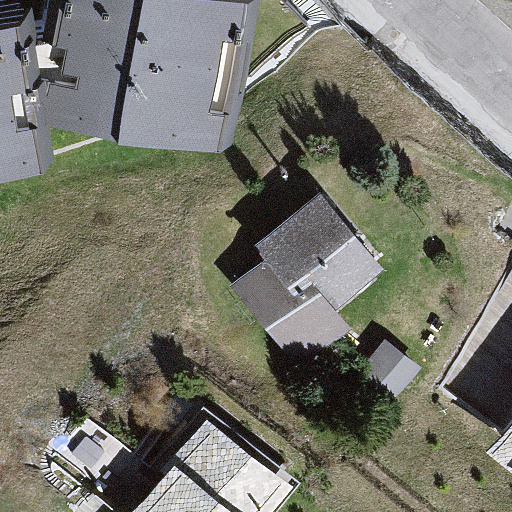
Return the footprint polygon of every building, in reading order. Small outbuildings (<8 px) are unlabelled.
[(3,0),(0,0),(0,152),(30,149),(24,102),(199,134),(205,0),(23,0),(21,14),(3,0)] [(377,284),(296,191),(236,242),(251,259),(222,285),(288,361),(377,284)] [(413,365),(376,341),(350,380),(388,405),(413,365)] [(511,368),(470,436),(511,473),(511,368)] [(183,410),(108,511),(250,511),(276,478),(183,410)]
